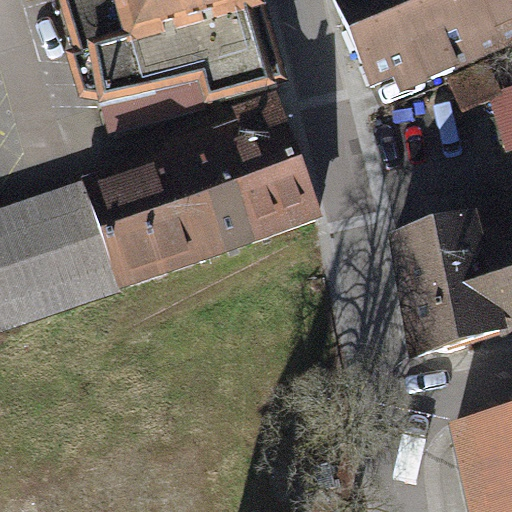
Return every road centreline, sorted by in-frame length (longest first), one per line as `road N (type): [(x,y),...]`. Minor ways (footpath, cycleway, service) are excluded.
road 1 (residential): [(391,417),(364,259),(303,0)]
road 2 (residential): [(391,417),(511,382)]
